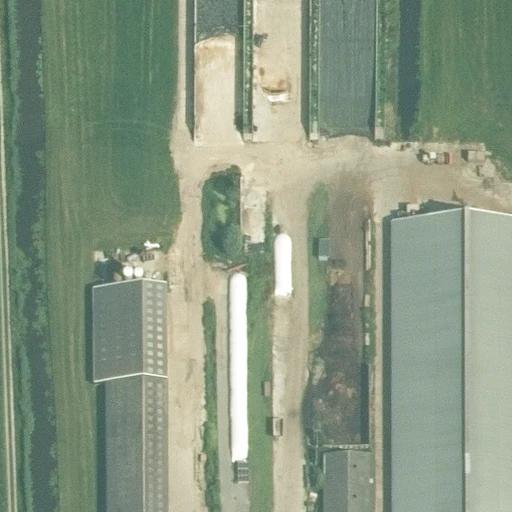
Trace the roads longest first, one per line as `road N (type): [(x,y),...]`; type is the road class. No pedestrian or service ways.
road 1 (track): [(62,0),(78,511)]
road 2 (track): [(198,368),(189,0)]
road 3 (track): [(511,202),(409,198),(362,174),(273,156),(193,161)]
